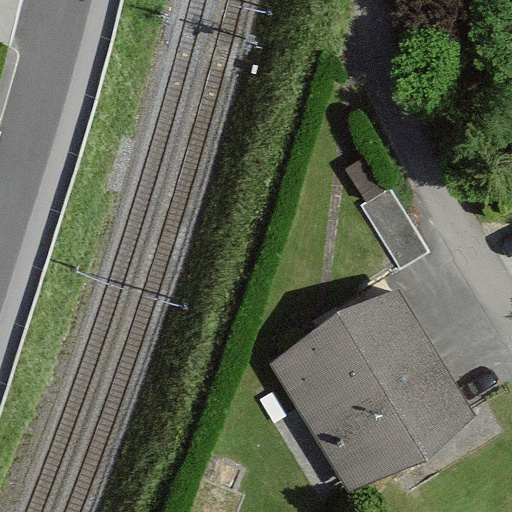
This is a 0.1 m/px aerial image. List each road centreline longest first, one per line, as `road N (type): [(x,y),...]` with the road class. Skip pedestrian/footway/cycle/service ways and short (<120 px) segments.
road 1 (residential): [(511,305),(406,148),(376,53),(374,0)]
road 2 (residential): [(0,238),(67,0)]
